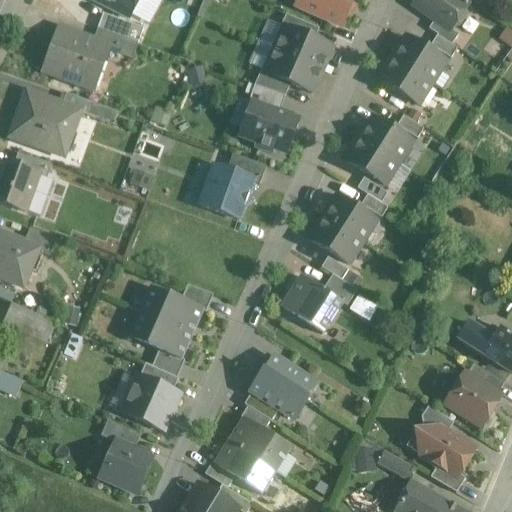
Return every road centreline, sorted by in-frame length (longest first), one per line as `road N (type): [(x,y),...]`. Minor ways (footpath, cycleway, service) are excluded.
road 1 (unknown): [(12,511),(250,0)]
road 2 (residential): [(388,0),(156,511)]
